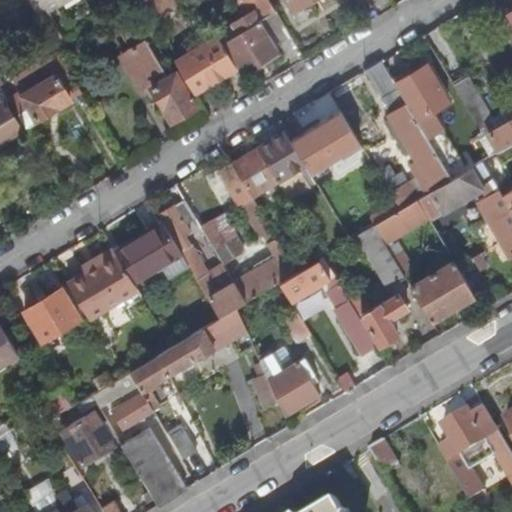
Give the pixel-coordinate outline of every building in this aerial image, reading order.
[(32,0),(62,48),(70,43),(51,12),(48,8),(43,0),(32,0)] [(61,0),(48,8),(51,12),(72,0),(61,0)] [(141,0),(148,12),(151,17),(180,0),(141,0)] [(239,0),(248,14),(218,32),(220,37),(239,69),(242,72),(279,50),(272,39),(261,20),(277,10),(271,0),(239,0)] [(290,0),(296,9),(312,0),(290,0)] [(261,20),(272,39),(289,29),(277,10),(261,20)] [(148,12),(119,28),(131,48),(122,53),(145,91),(153,86),(173,119),(197,104),(177,71),(170,75),(147,38),(159,31),(151,17),(148,12)] [(0,70),(6,81),(24,71),(0,31),(0,70)] [(178,62),(197,93),(239,69),(220,37),(178,62)] [(10,97),(26,123),(72,95),(58,72),(55,66),(64,60),(58,50),(26,69),(35,85),(24,92),(22,89),(10,96),(10,97)] [(366,70),(392,113),(390,114),(391,117),(410,148),(419,163),(427,178),(445,167),(441,161),(416,119),(395,83),(381,61),(366,70)] [(395,83),(416,119),(448,100),(427,64),(395,83)] [(58,72),(72,95),(82,90),(68,66),(58,72)] [(455,85),(483,132),(496,124),(493,120),(468,77),(455,85)] [(0,84),(0,137),(2,140),(23,127),(6,100),(10,97),(10,96),(2,83),(0,84)] [(292,134),(342,105),(333,91),(283,120),(292,134)] [(511,108),(493,120),(496,124),(483,132),(477,136),(479,139),(511,119),(511,108)] [(342,109),(291,140),(306,165),(311,173),(362,142),(342,109)] [(385,120),(404,151),(410,148),(391,117),(385,120)] [(511,119),(479,139),(490,156),(511,142),(511,119)] [(286,131),(259,146),(280,181),(290,198),(312,185),(303,171),(299,169),(306,165),(291,140),(286,131)] [(239,171),(254,196),(280,181),(259,146),(233,162),(239,171)] [(441,161),(445,167),(452,178),(469,168),(458,151),(441,161)] [(208,172),(215,185),(239,171),(233,162),(231,158),(208,172)] [(452,178),(430,192),(418,199),(429,217),(430,219),(475,192),(494,180),(482,160),(469,168),(452,178)] [(419,163),(413,167),(418,175),(419,174),(430,192),(452,178),(445,167),(427,178),(419,163)] [(378,170),(391,191),(401,185),(388,164),(378,170)] [(395,203),(374,169),(350,182),(361,201),(337,215),(351,238),(358,234),(375,224),(401,208),(397,202),(395,203)] [(215,185),(230,210),(241,204),(261,236),(263,235),(276,256),(234,282),(246,301),(282,280),(298,270),(254,196),(239,171),(215,185)] [(397,202),(401,208),(418,199),(430,192),(419,174),(418,175),(401,185),(391,191),(397,202)] [(494,180),(475,192),(480,200),(499,188),(494,180)] [(479,201),(511,256),(511,255),(511,209),(504,196),(499,188),(480,200),(479,201)] [(160,213),(176,241),(181,250),(191,244),(187,235),(191,232),(186,223),(196,218),(184,198),(160,213)] [(375,224),(386,243),(429,217),(418,199),(401,208),(375,224)] [(124,231),(128,241),(117,248),(119,252),(130,270),(176,241),(160,213),(158,210),(124,231)] [(202,227),(214,248),(226,241),(236,234),(224,214),(202,227)] [(358,234),(389,286),(405,277),(394,257),(386,243),(375,224),(358,234)] [(226,241),(235,256),(245,249),(236,234),(226,241)] [(214,248),(223,263),(235,256),(226,241),(214,248)] [(115,245),(83,266),(87,272),(119,252),(117,248),(115,245)] [(394,257),(405,277),(406,277),(416,271),(403,251),(394,257)] [(69,283),(90,318),(140,287),(130,270),(119,252),(87,272),(69,283)] [(298,270),(282,280),(294,300),(330,278),(319,258),(298,270)] [(455,260),(411,286),(432,321),(476,295),(455,260)] [(192,268),(202,285),(210,280),(200,263),(192,268)] [(327,288),(338,307),(337,308),(364,353),(378,345),(360,316),(351,300),(339,281),(327,288)] [(209,297),(220,317),(237,307),(246,301),(234,282),(209,297)] [(27,309),(45,339),(80,318),(62,287),(27,309)] [(351,300),(360,316),(362,315),(380,345),(399,334),(391,320),(409,309),(400,293),(371,311),(361,294),(351,300)] [(157,355),(168,375),(169,376),(247,328),(237,307),(220,317),(174,345),(157,355)] [(285,317),(299,341),(313,333),(299,309),(285,317)] [(0,365),(20,354),(0,320),(0,365)] [(260,359),(265,369),(279,401),(285,413),(312,397),(296,360),(280,370),(272,352),(260,359)] [(131,370),(144,392),(154,409),(161,405),(150,386),(168,375),(157,355),(131,370)] [(252,376),(267,407),(279,401),(265,369),(252,376)] [(78,389),(84,399),(93,394),(97,391),(113,381),(107,372),(78,389)] [(97,391),(104,401),(120,391),(114,381),(113,381),(97,391)] [(144,392),(112,410),(123,428),(154,409),(144,392)] [(174,398),(186,420),(191,418),(179,395),(174,398)] [(442,448),(473,498),(490,488),(481,475),(480,476),(477,469),(499,456),(511,477),(511,446),(486,404),(476,411),(473,407),(443,425),(452,441),(442,448)] [(62,430),(82,464),(117,443),(97,409),(62,430)] [(169,432),(183,457),(196,449),(181,425),(169,432)] [(123,445),(158,504),(186,487),(150,429),(123,445)] [(371,447),(386,472),(400,463),(385,439),(371,447)] [(346,511),(337,497),(312,511),(346,511)] [(102,508),(104,511),(121,511),(115,501),(102,508)] [(71,511),(93,511),(88,502),(71,511)]
